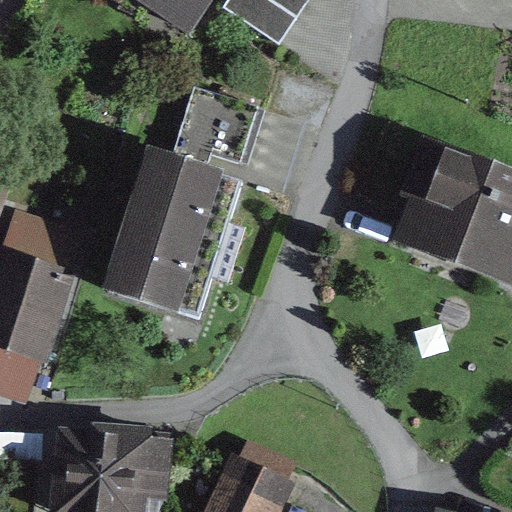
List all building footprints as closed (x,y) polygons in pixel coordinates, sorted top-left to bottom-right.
[(206,0),(105,0),(179,45),(206,0)] [(301,3),(295,0),(231,0),(219,20),(271,52),(301,3)] [(259,120),(188,96),(116,308),(188,332),(259,120)] [(511,171),(433,143),(396,247),(511,287),(511,171)] [(40,276),(0,263),(0,376),(36,388),(56,330),(26,319),(40,276)] [(68,442),(63,511),(141,511),(142,500),(161,501),(165,453),(146,451),(146,441),(93,437),(93,444),(68,442)] [(277,511),(292,480),(234,454),(207,511),(277,511)]
